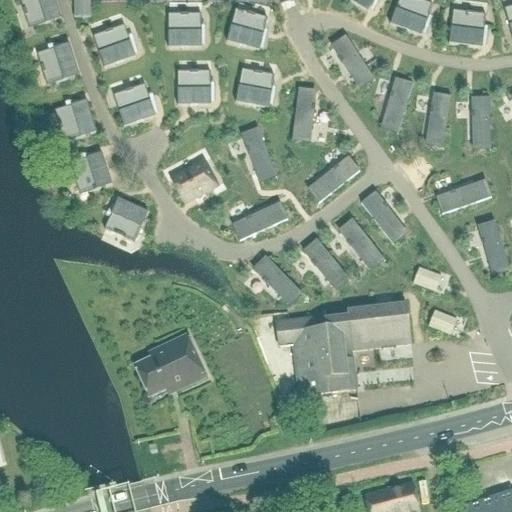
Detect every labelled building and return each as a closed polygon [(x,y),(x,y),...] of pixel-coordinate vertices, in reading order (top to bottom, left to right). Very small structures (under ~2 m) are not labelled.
[(60,20),(53,0),(19,0),(28,30),(60,20)] [(73,0),(74,19),(89,19),(88,0),(73,0)] [(343,0),(366,13),(373,0),(343,0)] [(412,0),(398,0),(389,26),(420,38),(431,7),(412,0)] [(266,21),(234,12),(226,44),(258,53),(266,21)] [(480,50),(484,16),(452,12),(448,46),(480,50)] [(167,50),(200,50),(200,17),(167,17),(167,50)] [(103,70),(134,59),(124,28),(92,39),(103,70)] [(371,79),(347,42),(332,52),(356,89),(371,79)] [(78,77),(68,46),(37,55),(46,87),(78,77)] [(241,73),(235,105),(267,111),(273,79),(241,73)] [(210,107),(209,74),(176,75),(177,108),(210,107)] [(144,87),(112,97),(122,129),(154,119),(144,87)] [(381,129),(399,135),(411,92),(394,87),(381,129)] [(315,98),(297,96),(292,140),(310,142),(315,98)] [(95,134),(86,102),(54,112),(64,143),(95,134)] [(425,146),(443,149),(450,105),(432,102),(425,146)] [(472,150),(490,150),(489,106),(471,106),(472,150)] [(257,183),(274,176),(259,135),(242,141),(257,183)] [(290,150),(280,157),(294,178),(304,171),(290,150)] [(474,161),(479,171),(472,174),(477,186),(500,176),(490,154),(474,161)] [(101,155),(69,165),(79,196),(110,187),(101,155)] [(344,163),(310,190),(321,204),(355,177),(344,163)] [(416,180),(437,172),(434,163),(413,170),(416,180)] [(207,164),(174,182),(188,207),(220,188),(207,164)] [(440,199),(446,216),(487,202),(481,185),(440,199)] [(391,245),(405,234),(377,199),(363,211),(391,245)] [(134,244),(147,214),(117,201),(104,231),(134,244)] [(244,242),(284,224),(276,207),(236,225),(244,242)] [(340,236),(367,271),(381,260),(354,225),(340,236)] [(490,275),(507,270),(495,228),(478,233),(490,275)] [(332,291),(346,279),(318,245),(304,257),(332,291)] [(267,262),(255,275),(286,306),(298,293),(267,262)] [(418,271),(412,286),(431,293),(437,278),(418,271)] [(409,306),(326,317),(326,319),(278,325),(281,349),(296,348),(302,400),(360,393),(356,361),(354,362),(353,354),(414,346),(409,306)] [(446,336),(452,321),(433,314),(428,329),(446,336)] [(262,333),(248,339),(254,356),(269,350),(262,333)] [(161,356),(135,369),(150,400),(176,388),(178,392),(206,379),(187,338),(159,352),(161,356)] [(291,424),(283,425),(285,433),(292,432),(291,424)] [(420,511),(414,487),(367,499),(370,511),(420,511)] [(511,511),(511,494),(466,509),(467,511),(511,511)]
